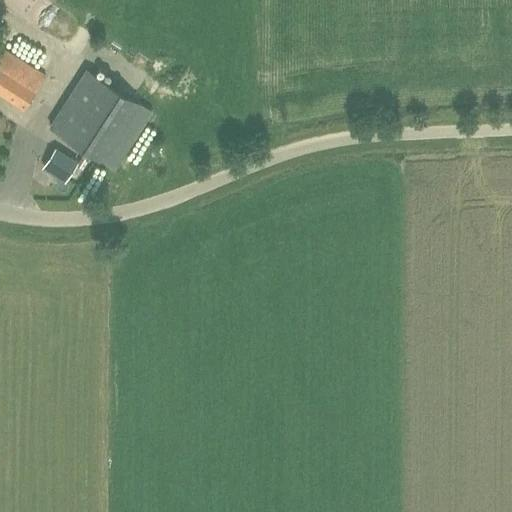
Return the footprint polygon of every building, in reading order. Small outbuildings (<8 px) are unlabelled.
[(2,49),(0,52),(0,65),(37,89),(45,76),(2,49)] [(0,94),(24,110),(37,89),(0,65),(0,94)] [(103,160),(140,103),(87,69),(50,126),(103,160)] [(155,112),(140,103),(103,160),(118,170),(155,112)] [(56,150),(45,166),(67,180),(77,164),(56,150)]
